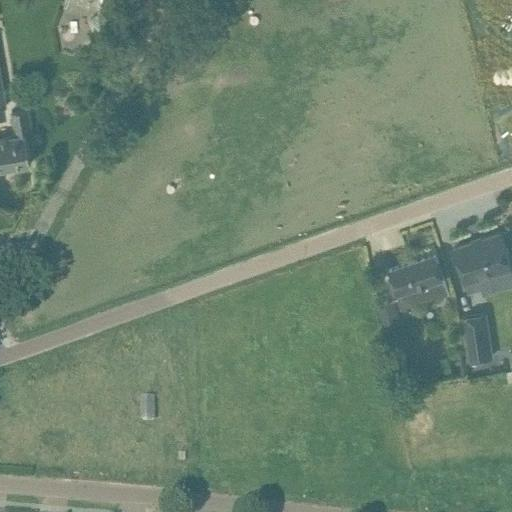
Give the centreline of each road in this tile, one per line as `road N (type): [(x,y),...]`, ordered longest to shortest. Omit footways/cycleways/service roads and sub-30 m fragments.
road 1 (residential): [(0,359),(511,180)]
road 2 (residential): [(0,324),(30,288),(187,0)]
road 3 (residential): [(299,511),(0,484)]
